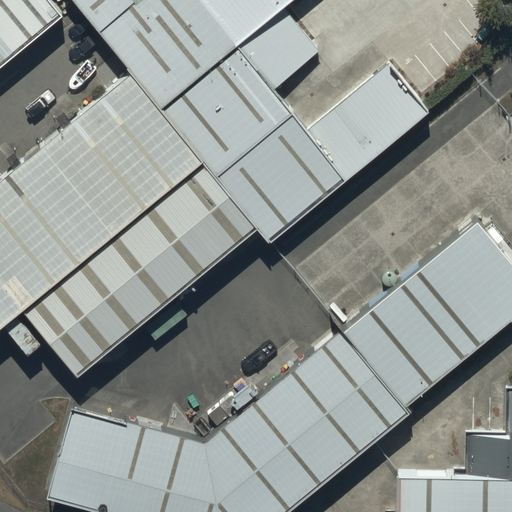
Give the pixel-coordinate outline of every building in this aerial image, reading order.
[(0,0),(0,69),(59,20),(41,0),(0,0)] [(257,223),(271,240),(431,106),(399,69),(316,138),(277,92),(328,50),(287,1),(287,0),(153,0),(141,10),(132,0),(69,0),(128,70),(200,155),(257,223)] [(128,70),(0,176),(0,322),(20,305),(200,155),(128,70)] [(257,223),(200,155),(20,305),(77,372),(257,223)] [(511,258),(476,216),(211,437),(74,408),(45,498),(90,511),(282,511),(511,321),(511,258)] [(465,471),(399,469),(397,511),(511,511),(511,386),(507,387),(506,431),(466,431),(465,471)]
